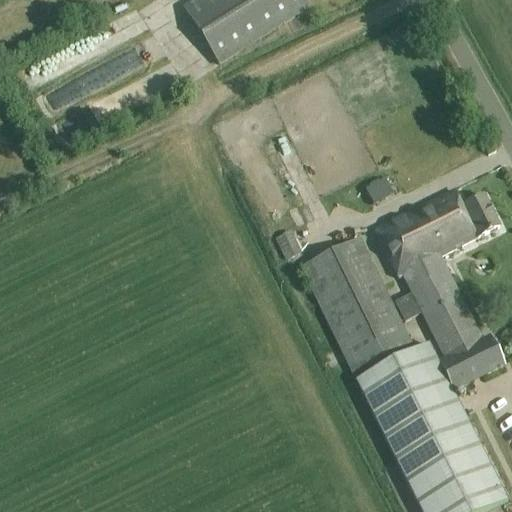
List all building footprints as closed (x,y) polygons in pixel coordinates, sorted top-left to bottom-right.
[(309,8),(304,0),(200,0),(183,11),(219,66),(309,8)] [(34,89),(45,109),(101,79),(96,68),(102,64),(97,55),(34,89)] [(38,147),(146,99),(134,74),(27,122),(38,147)] [(366,205),(358,186),(335,195),(344,215),(366,205)] [(499,511),(507,508),(452,397),(504,371),(489,341),(482,344),(440,260),(499,230),(483,198),(461,209),(454,194),(374,234),(396,279),(401,277),(411,297),(393,306),(404,327),(421,318),(443,363),(438,365),(428,346),(413,354),(357,242),(298,272),(417,511),(499,511)] [(248,242),(257,261),(278,251),(268,232),(248,242)] [(290,233),(274,241),(285,264),(302,256),(290,233)]
